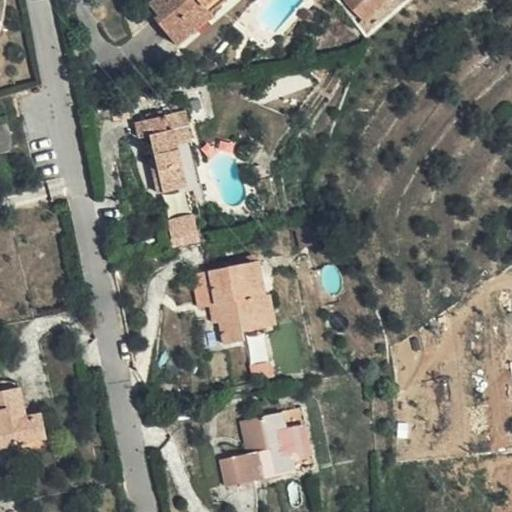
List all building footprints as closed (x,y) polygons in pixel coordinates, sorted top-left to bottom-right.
[(199,8),(208,0),(147,0),(143,4),(152,17),(148,20),(165,41),(201,11),(199,8)] [(225,0),(208,0),(199,8),(201,11),(206,17),(225,0)] [(347,0),(363,17),(380,0),(347,0)] [(206,17),(201,11),(165,41),(170,47),(206,18),(206,17)] [(197,113),(192,92),(180,94),(184,116),(197,113)] [(104,104),(95,105),(97,120),(106,119),(104,104)] [(179,111),(130,122),(134,137),(144,135),(149,156),(144,157),(153,192),(196,181),(179,111)] [(194,216),(169,221),(174,245),(199,239),(194,216)] [(234,258),(236,264),(257,259),(255,253),(234,258)] [(236,264),(209,269),(216,305),(219,321),(224,344),(245,339),(243,332),(267,327),(261,295),(267,293),(260,259),(257,259),(236,264)] [(216,305),(209,269),(187,275),(195,309),(208,306),(216,305)] [(261,295),(267,327),(278,325),(271,293),(267,293),(261,295)] [(216,305),(208,306),(212,322),(219,321),(216,305)] [(268,331),(245,334),(250,374),(273,371),(268,331)] [(21,385),(0,388),(0,460),(17,458),(14,446),(47,440),(42,414),(27,417),(21,385)] [(289,474),(286,454),(280,422),(278,408),(236,417),(242,453),(216,459),(221,487),(289,474)] [(280,422),(286,454),(304,451),(299,418),(280,422)]
